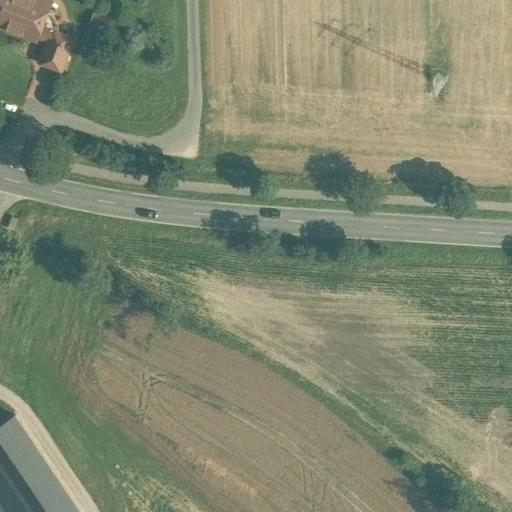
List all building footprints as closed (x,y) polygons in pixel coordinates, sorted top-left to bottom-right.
[(51,0),(0,0),(0,23),(38,38),(39,36),(48,12),(51,0)] [(48,12),(39,36),(48,39),(52,28),(58,30),(60,27),(54,14),(48,12)] [(58,30),(52,28),(48,39),(40,60),(63,69),(75,36),(58,30)] [(81,511),(16,414),(0,424),(0,476),(11,493),(0,501),(0,511),(81,511)] [(0,501),(11,493),(0,476),(0,501)]
